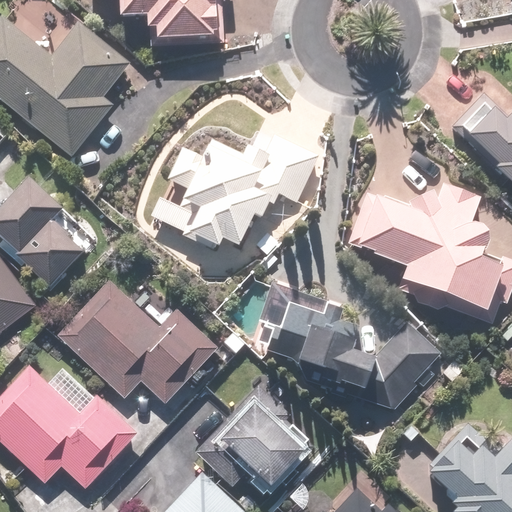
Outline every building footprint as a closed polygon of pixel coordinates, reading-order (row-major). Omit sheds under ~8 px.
[(123,0),(123,15),(158,15),(158,45),(228,46),(228,0),(123,0)] [(8,17),(0,27),(0,93),(77,156),(119,105),(108,96),(134,64),(84,23),(56,56),(8,17)] [(511,120),(489,98),(458,128),(501,171),(507,165),(511,170),(511,120)] [(211,156),(189,147),(175,178),(193,187),(185,204),(165,195),(155,217),(187,231),(185,235),(210,246),(214,237),(229,244),(232,238),(251,246),(264,215),(271,218),(282,195),(299,203),(319,159),(276,140),(274,146),(256,138),(249,154),(218,141),(211,156)] [(55,289),(94,250),(64,221),(75,207),(39,179),(0,221),(0,226),(26,250),(23,252),(55,289)] [(448,185),(447,184),(433,193),(408,200),(373,189),(370,197),(355,241),(417,262),(406,292),(498,324),(511,284),(511,265),(494,260),(498,249),(502,245),(503,231),(497,224),(484,223),(488,196),(448,185)] [(0,338),(42,307),(6,258),(0,262),(0,365),(5,362),(0,355),(0,338)] [(167,326),(113,277),(59,336),(127,399),(146,378),(172,401),(219,349),(179,313),(167,326)] [(344,306),(301,297),(290,336),(277,332),(270,355),(299,364),(299,361),(310,364),(306,376),(394,401),(446,355),(413,321),(381,351),(365,346),(370,330),(339,321),(344,306)] [(0,396),(0,434),(50,486),(69,468),(90,490),(145,436),(103,394),(99,398),(69,368),(52,384),(32,364),(0,396)] [(299,418),(264,386),(202,453),(237,486),(251,471),(274,493),(320,443),(296,421),(299,418)] [(488,451),(475,436),(434,473),(465,508),(460,511),(511,511),(511,449),(508,453),(498,442),(488,451)] [(243,511),(206,476),(171,511),(243,511)] [(390,511),(359,480),(328,511),(399,511),(394,507),(390,511)]
